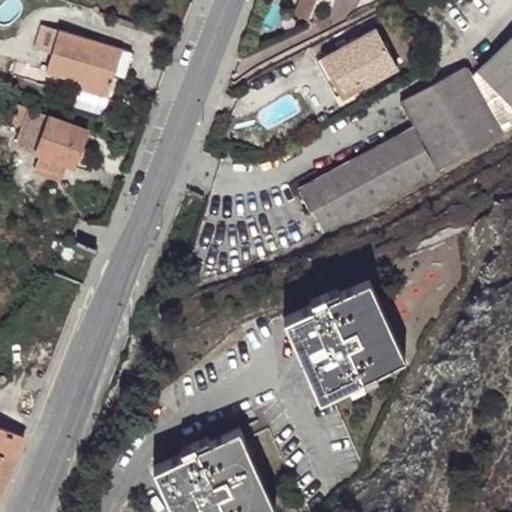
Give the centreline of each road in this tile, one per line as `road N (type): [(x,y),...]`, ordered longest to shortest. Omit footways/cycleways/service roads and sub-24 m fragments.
road 1 (secondary): [(230,0),(29,511)]
road 2 (unknown): [(167,159),(231,177),(292,157),(467,49),(511,1)]
